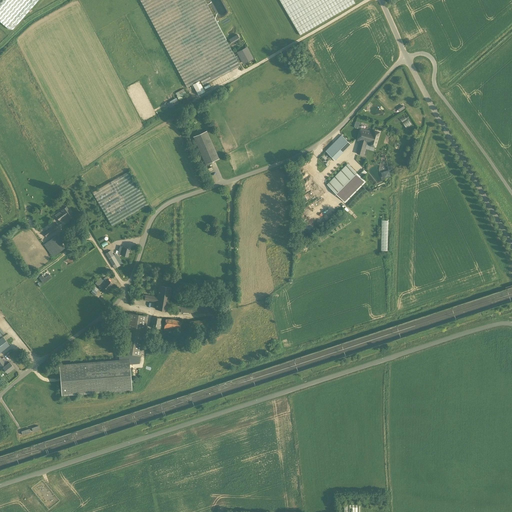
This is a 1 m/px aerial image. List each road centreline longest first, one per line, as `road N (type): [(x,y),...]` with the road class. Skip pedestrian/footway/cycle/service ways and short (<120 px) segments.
road 1 (unclassified): [(0,396),(116,300),(157,211),(283,165),(329,138),(405,58)]
road 2 (motorway): [(0,412),(511,247)]
road 3 (motorway): [(511,234),(0,398)]
road 4 (unclassified): [(0,485),(511,323)]
road 5 (unclassified): [(405,58),(511,244)]
road 6 (unclassified): [(368,0),(194,101)]
road 7 (unclassified): [(511,193),(435,88),(432,59),(405,58)]
road 8 (track): [(194,101),(99,160),(110,178)]
